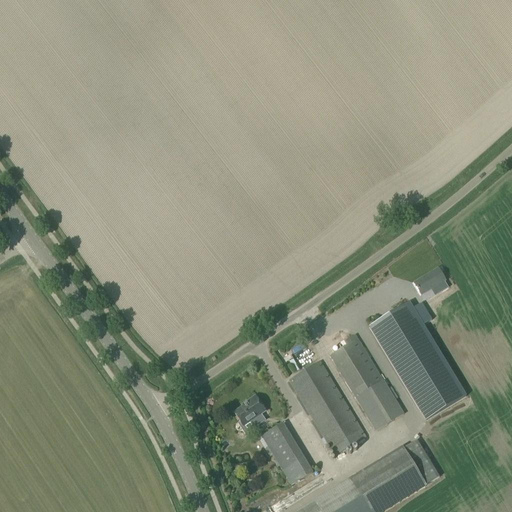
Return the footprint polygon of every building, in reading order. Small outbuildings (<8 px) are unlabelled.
[(437,269),(414,284),(421,296),(445,282),(437,269)] [(427,426),(467,401),(409,308),(369,333),(427,426)] [(346,347),(330,357),(335,365),(376,432),(403,415),(383,382),(355,336),(343,343),(346,347)] [(361,431),(320,363),(289,381),(294,390),(324,439),(320,441),(325,448),(328,446),(331,450),(335,457),(366,438),(361,431)] [(252,427),(250,423),(265,412),(255,396),(242,405),(243,407),(234,413),(240,423),(236,425),(236,428),(239,433),(245,434),(252,429),(252,427)] [(288,433),(283,424),(262,437),(282,471),(292,486),(313,474),(303,459),(288,433)] [(349,480),(296,511),(386,511),(426,488),(426,486),(440,478),(417,441),(404,449),(402,448),(349,480)]
